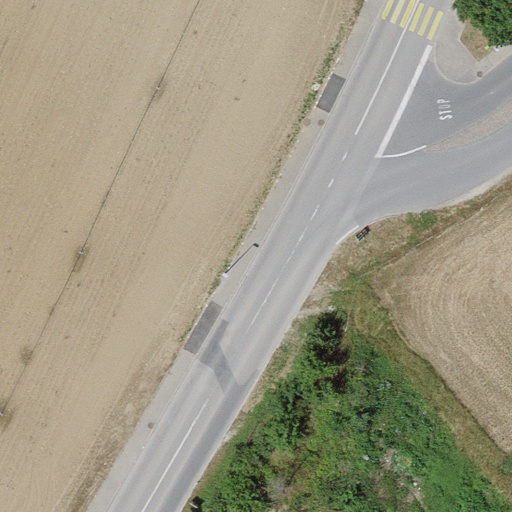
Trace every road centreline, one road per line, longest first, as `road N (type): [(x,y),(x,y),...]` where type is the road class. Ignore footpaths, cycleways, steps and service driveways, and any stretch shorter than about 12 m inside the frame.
road 1 (tertiary): [(325,197),(142,511)]
road 2 (tertiary): [(416,0),(325,197)]
road 3 (residential): [(511,108),(455,149),(325,197)]
